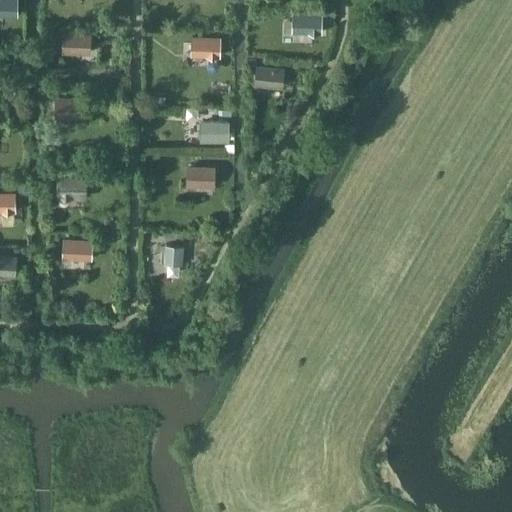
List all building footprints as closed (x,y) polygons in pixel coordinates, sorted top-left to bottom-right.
[(16,0),(0,0),(0,14),(17,15),(16,0)] [(335,10),(327,10),(326,21),(334,22),(335,10)] [(293,13),(293,31),(321,32),(321,14),(293,13)] [(61,50),(89,51),(90,31),(62,30),(61,50)] [(220,37),(192,36),(191,55),(219,56),(220,37)] [(284,88),(286,66),(257,63),(255,85),(284,88)] [(164,104),(165,96),(153,95),(152,103),(164,104)] [(57,117),(84,117),(83,99),(56,99),(57,117)] [(228,120),(201,120),(201,142),(228,142),(228,120)] [(125,152),(111,152),(111,162),(125,161),(125,152)] [(188,167),(187,180),(199,181),(199,185),(214,185),(214,167),(188,167)] [(56,174),(56,198),(87,198),(87,175),(56,174)] [(19,195),(27,195),(26,183),(18,183),(19,195)] [(0,192),(0,210),(15,210),(14,192),(0,192)] [(63,257),(91,258),(92,240),(64,239),(63,257)] [(182,264),(183,246),(166,245),(165,263),(182,264)] [(15,254),(0,254),(0,275),(15,276),(15,254)]
